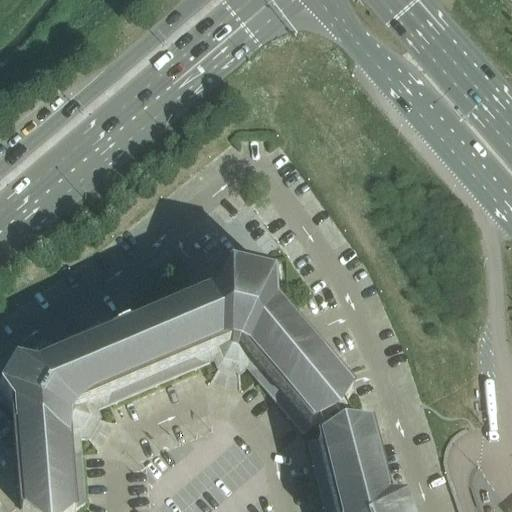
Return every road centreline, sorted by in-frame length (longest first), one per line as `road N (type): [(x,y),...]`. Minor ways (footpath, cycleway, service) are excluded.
road 1 (secondary): [(0,235),(284,0)]
road 2 (secondary): [(315,0),(511,221)]
road 3 (secondary): [(198,0),(0,169)]
road 4 (secondary): [(511,138),(389,0)]
